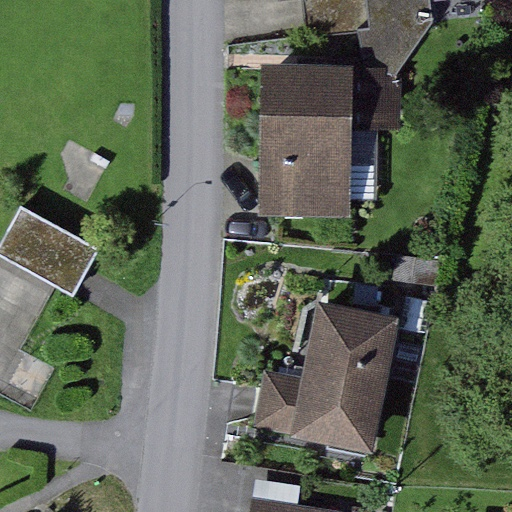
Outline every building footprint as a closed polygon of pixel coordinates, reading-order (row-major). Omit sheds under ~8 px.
[(367,67),(262,68),(263,218),(368,217),(367,67)] [(19,205),(0,240),(0,256),(57,286),(74,296),(82,281),(89,268),(99,248),(19,205)] [(57,286),(0,256),(0,395),(31,413),(56,370),(29,355),(21,351),(28,339),(57,286)] [(401,317),(316,305),(298,432),(383,444),(401,317)] [(342,511),(252,497),(249,511),(342,511)]
